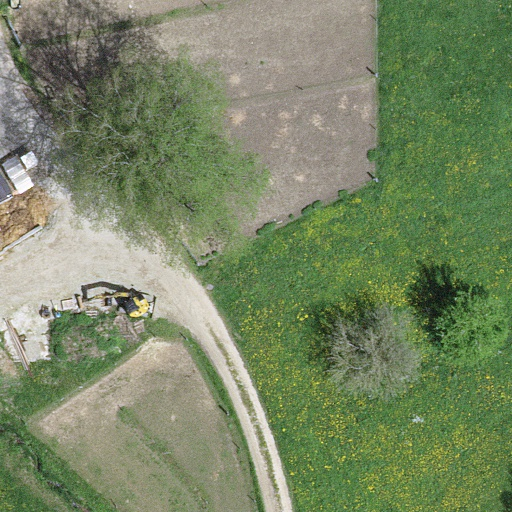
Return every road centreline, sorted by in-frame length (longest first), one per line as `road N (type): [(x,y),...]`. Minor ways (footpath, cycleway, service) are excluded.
road 1 (track): [(131,241),(206,320),(246,398),(278,511)]
road 2 (residential): [(0,90),(29,133),(131,241)]
